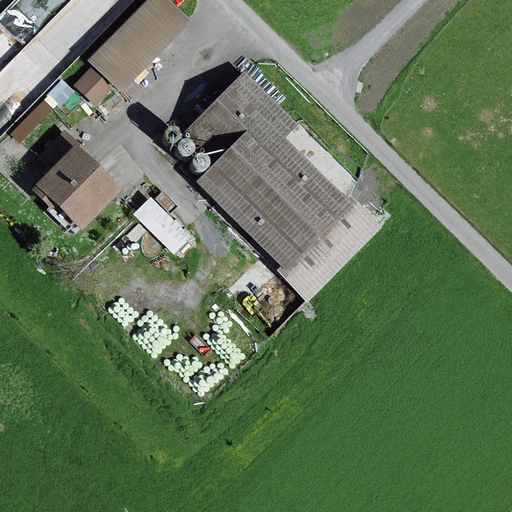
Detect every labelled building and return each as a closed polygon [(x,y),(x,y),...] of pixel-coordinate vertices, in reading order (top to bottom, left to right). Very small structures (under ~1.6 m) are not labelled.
[(74,0),(23,50),(50,77),(102,27),(75,0),(74,0)] [(166,0),(159,0),(93,67),(126,99),(195,28),(166,0)] [(231,151),(198,184),(286,273),(351,209),(286,144),(299,132),(247,80),(203,123),(231,151)] [(159,143),(160,145),(161,148),(164,150),(166,150),(169,150),(172,149),(174,148),(175,145),(176,143),(176,140),(175,137),(173,135),(170,134),(168,133),(165,134),(162,135),(160,137),(159,140),(159,143)] [(61,176),(44,192),(84,232),(125,191),(71,135),(45,160),(61,176)] [(171,158),(172,161),(174,163),(176,165),(179,166),(182,165),(184,165),(186,163),(188,160),(189,158),(188,155),(187,152),(185,150),(183,149),(180,149),(177,149),(175,150),(173,152),(172,155),(171,158)] [(186,171),(187,174),(188,176),(191,178),(193,179),(196,179),(199,178),(201,176),(203,174),(203,171),(203,168),(202,166),(200,163),(198,162),(195,162),(192,162),(189,163),(188,165),(186,168),(186,171)] [(176,256),(194,238),(154,198),(136,215),(176,256)]
